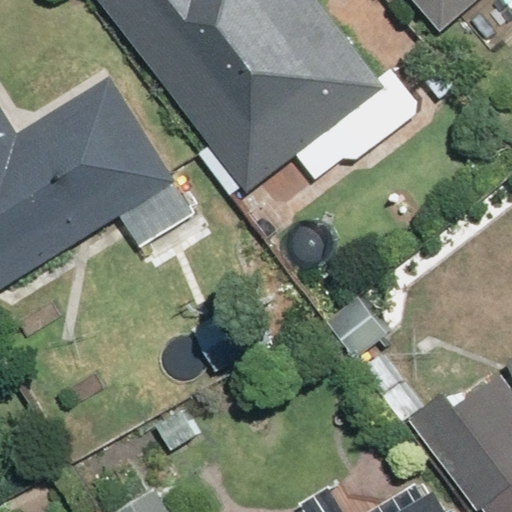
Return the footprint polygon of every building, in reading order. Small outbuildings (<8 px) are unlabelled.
[(404,64),(395,71),(336,0),(112,0),(265,187),(306,154),(326,181),(354,158),(360,165),(436,103),(404,64)] [(433,0),(470,40),(490,22),(476,6),(483,0),(433,0)] [(0,85),(0,295),(127,217),(147,248),(201,214),(116,76),(29,131),(0,85)] [(511,511),(511,359),(431,411),(495,511),(511,511)] [(185,399),(153,424),(181,460),(213,435),(185,399)] [(458,511),(434,473),(370,511),(356,511),(340,485),(295,511),(458,511)] [(175,511),(157,488),(124,511),(175,511)]
